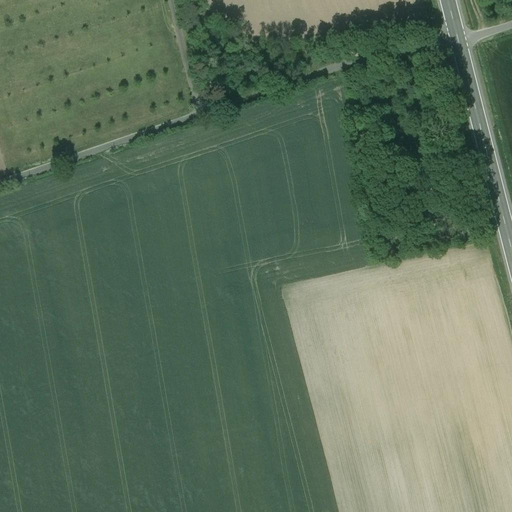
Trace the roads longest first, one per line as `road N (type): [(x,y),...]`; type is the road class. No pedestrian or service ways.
road 1 (unclassified): [(0,184),(366,58),(458,43)]
road 2 (primary): [(511,254),(458,43)]
